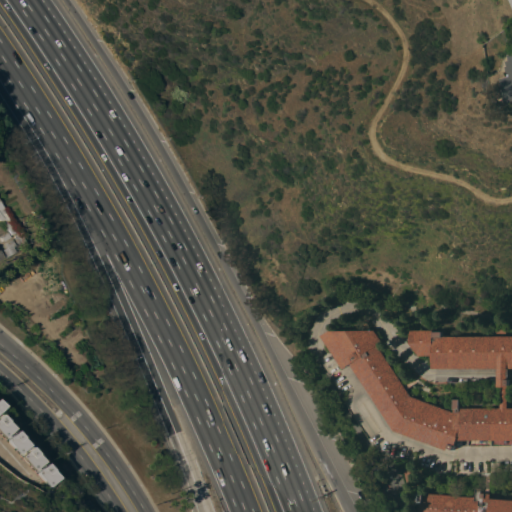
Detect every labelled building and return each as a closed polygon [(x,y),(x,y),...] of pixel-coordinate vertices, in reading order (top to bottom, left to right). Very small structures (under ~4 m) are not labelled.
[(511,100),(507,102),(502,78),(509,76),(507,66),(509,65),(508,60),(511,60),(510,54),(511,53),(511,100)] [(0,203),(17,231),(10,235),(6,229),(5,230),(0,222),(0,203)] [(0,237),(7,233),(10,237),(3,241),(0,237)] [(25,244),(18,248),(11,238),(18,233),(25,244)] [(18,249),(5,258),(0,251),(0,249),(4,247),(3,245),(11,239),(18,249)] [(511,472),(491,472),(491,470),(482,470),(482,475),(443,473),(444,465),(394,440),(389,444),(376,429),(362,408),(349,386),(327,357),(332,349),(322,335),(330,331),(374,330),(383,343),(378,346),(411,396),(453,411),(453,408),(499,407),(499,390),(498,390),(498,367),(433,368),(432,355),(420,355),(411,342),(412,330),(433,329),(433,331),(443,331),(442,336),(511,335),(511,367),(508,368),(508,390),(506,390),(507,407),(511,406),(511,472)] [(0,435),(8,428),(0,419),(0,435)] [(0,440),(13,454),(22,444),(9,431),(0,439),(0,440)] [(13,456),(26,470),(36,461),(23,447),(13,456)] [(40,487),(50,477),(38,463),(27,472),(40,487)] [(511,511),(417,511),(418,501),(417,501),(418,492),(423,492),(423,494),(475,497),(476,487),(482,488),(483,472),(490,472),(489,493),(490,493),(490,498),(511,499),(511,511)]
